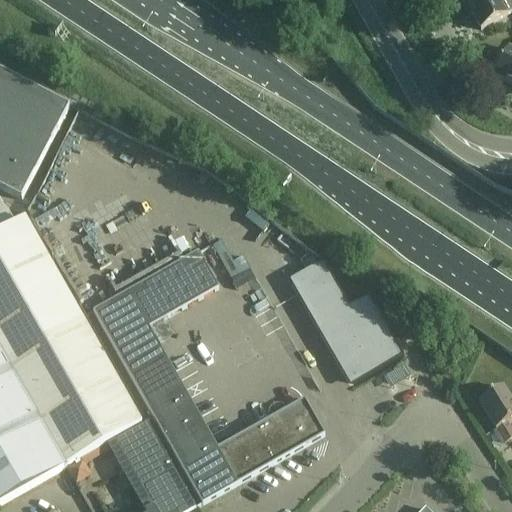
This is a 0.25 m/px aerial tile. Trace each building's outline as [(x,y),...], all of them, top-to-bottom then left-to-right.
[(466,6),(469,12),(489,0),(461,0),(465,6),(466,6)] [(489,0),(469,12),(481,33),(507,18),(501,7),(504,5),(500,0),(489,0)] [(494,78),(511,87),(511,53),(508,52),(494,78)] [(0,191),(22,203),(69,110),(0,74),(0,191)] [(0,369),(6,366),(83,323),(26,222),(0,236),(0,369)] [(272,276),(261,249),(242,256),(253,284),(272,276)] [(93,315),(193,491),(202,508),(325,438),(305,403),(218,452),(147,327),(163,317),(166,322),(219,292),(198,255),(93,315)] [(295,281),(289,284),(290,285),(295,282),(356,387),(399,362),(404,359),(369,299),(350,310),(324,264),(323,264),(321,266),(295,281)] [(261,302),(283,291),(278,280),(256,291),(261,302)] [(6,366),(0,369),(0,507),(143,427),(83,323),(6,366)] [(503,445),(504,445),(511,440),(511,435),(507,426),(511,423),(511,404),(503,390),(479,404),(496,433),(497,432),(505,444),(503,445)] [(109,448),(144,511),(150,511),(154,510),(154,511),(195,511),(149,427),(109,448)]
